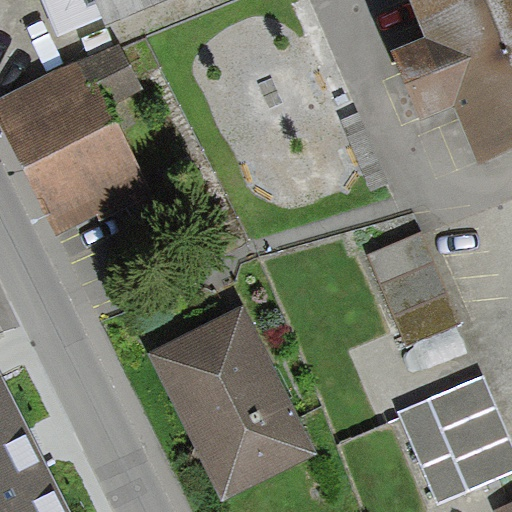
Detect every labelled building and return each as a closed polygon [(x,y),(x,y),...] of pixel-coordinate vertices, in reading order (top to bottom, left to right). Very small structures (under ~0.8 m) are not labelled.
[(103,24),(93,0),(40,0),(58,42),(103,24)] [(93,0),(103,24),(107,32),(183,0),(93,0)] [(309,0),(304,0),(291,5),(332,100),(349,93),(309,0)] [(457,126),(479,181),(511,168),(511,0),(404,0),(426,53),(393,66),(422,140),(457,126)] [(0,102),(0,119),(58,236),(98,216),(101,223),(127,210),(133,223),(160,209),(112,113),(147,96),(121,43),(0,102)] [(390,188),(359,116),(342,123),(372,195),(390,188)] [(423,235),(368,257),(407,351),(461,329),(423,235)] [(148,360),(223,509),(320,461),(245,312),(148,360)] [(0,511),(73,511),(0,371),(0,511)] [(439,508),(511,477),(511,443),(485,379),(400,415),(439,508)]
